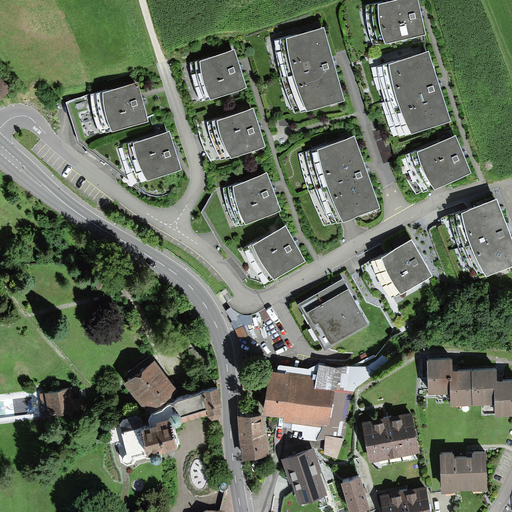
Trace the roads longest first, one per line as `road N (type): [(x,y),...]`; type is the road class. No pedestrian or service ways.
road 1 (secondary): [(0,147),(78,212),(169,267),(212,314),(225,350),(241,511)]
road 2 (residential): [(168,225),(247,297),(258,297),(438,198),(481,188)]
road 3 (residential): [(0,128),(14,116),(28,117),(168,225)]
road 4 (residential): [(168,225),(194,185),(193,157),(158,62)]
road 5 (unknown): [(170,268),(38,312)]
